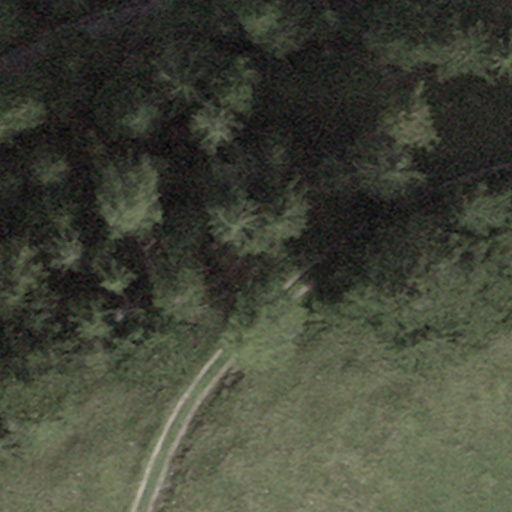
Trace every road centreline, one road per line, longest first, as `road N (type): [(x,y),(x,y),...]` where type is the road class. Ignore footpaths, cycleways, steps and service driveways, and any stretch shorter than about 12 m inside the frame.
road 1 (track): [(141,511),(178,413),(277,298),(374,215),(511,166)]
road 2 (track): [(158,0),(0,69)]
